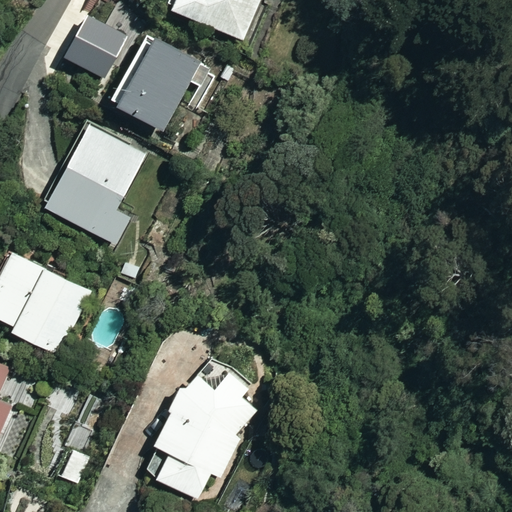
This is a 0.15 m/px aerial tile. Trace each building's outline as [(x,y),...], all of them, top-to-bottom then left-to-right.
[(256,0),(162,0),(239,36),(256,0)] [(121,34),(82,12),(60,48),(100,71),(121,34)] [(194,54),(139,23),(100,91),(155,122),(194,54)] [(142,150),(81,115),(34,195),(111,240),(127,214),(110,204),(142,150)] [(88,287),(5,243),(0,252),(0,315),(5,318),(3,322),(54,349),(88,287)] [(0,382),(8,364),(0,360),(0,421),(10,400),(0,395),(0,382)] [(210,380),(184,366),(146,435),(162,444),(148,470),(194,495),(208,469),(218,474),(256,406),(236,395),(244,380),(217,366),(210,380)] [(90,458),(71,449),(61,470),(79,479),(90,458)]
